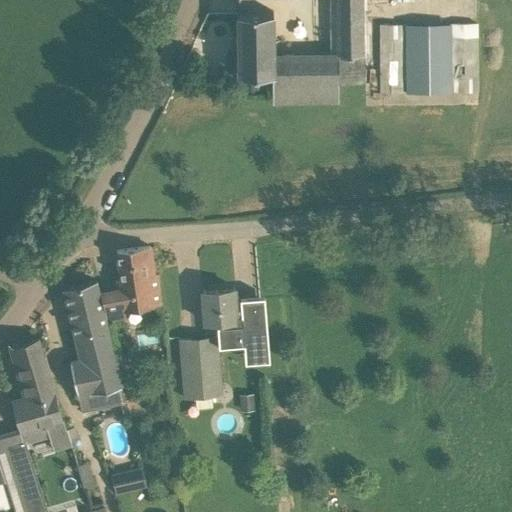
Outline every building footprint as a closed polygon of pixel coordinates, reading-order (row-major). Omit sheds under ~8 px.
[(335,0),(336,53),(336,55),(338,55),(363,55),(362,3),(362,0),(335,0)] [(339,103),(338,55),(336,55),(336,53),(274,54),(273,11),(238,12),(238,73),(272,73),(272,103),(339,103)] [(380,25),(380,91),(478,90),(477,22),(380,25)] [(154,274),(150,246),(117,250),(122,278),(117,279),(119,289),(101,292),(107,323),(125,317),(124,309),(161,304),(158,274),(154,274)] [(66,288),(77,334),(81,333),(86,357),(68,361),(68,362),(65,363),(71,390),(78,388),(80,393),(81,393),(85,411),(120,403),(128,402),(123,384),(116,357),(107,323),(97,281),(66,288)] [(214,331),(215,338),(215,344),(245,341),(246,360),(269,358),(265,295),(235,297),(235,287),(202,290),(206,332),(214,331)] [(214,331),(206,332),(206,337),(179,339),(184,398),(220,394),(215,344),(215,338),(214,331)] [(48,511),(26,443),(50,436),(54,451),(72,446),(67,428),(66,428),(39,338),(12,345),(28,398),(12,402),(21,430),(0,436),(0,462),(13,505),(15,511),(48,511)] [(123,384),(131,411),(133,420),(141,418),(142,408),(138,397),(134,398),(123,356),(116,357),(123,384)] [(239,394),(241,410),(254,409),(253,393),(239,394)] [(128,402),(120,403),(123,413),(130,411),(128,402)] [(0,509),(13,505),(0,462),(0,509)] [(142,466),(111,473),(117,493),(148,485),(142,466)]
